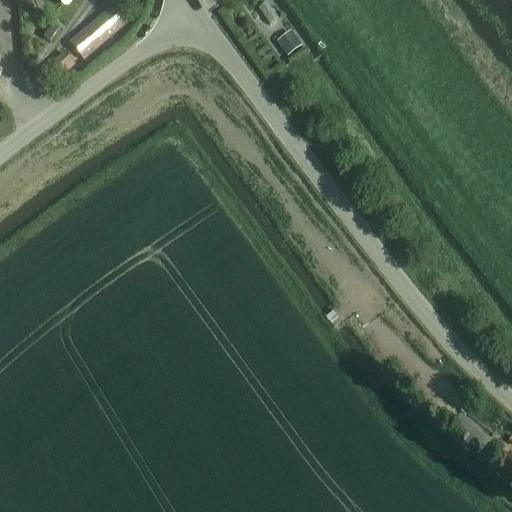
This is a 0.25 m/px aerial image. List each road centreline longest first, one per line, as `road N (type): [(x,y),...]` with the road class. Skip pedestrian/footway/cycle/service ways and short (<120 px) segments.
road 1 (unclassified): [(511,401),(421,310),(192,10)]
road 2 (unclassified): [(38,123),(192,10)]
road 3 (residential): [(38,123),(12,91),(1,0)]
